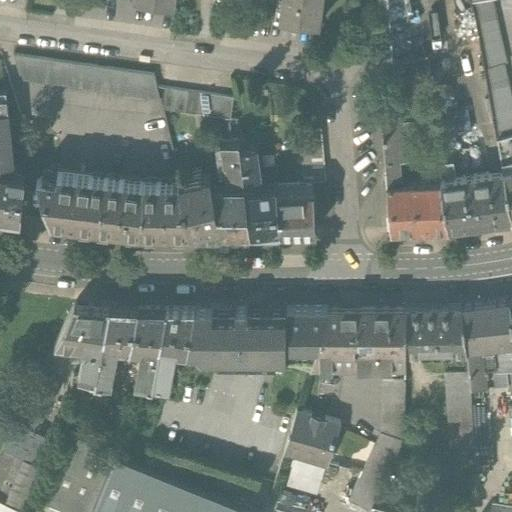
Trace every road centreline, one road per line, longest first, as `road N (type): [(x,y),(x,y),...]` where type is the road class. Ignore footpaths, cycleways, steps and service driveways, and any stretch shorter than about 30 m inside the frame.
road 1 (residential): [(349,270),(333,83),(313,70),(0,30)]
road 2 (tertiary): [(0,252),(91,265),(349,270)]
road 3 (tertiary): [(349,270),(511,258)]
